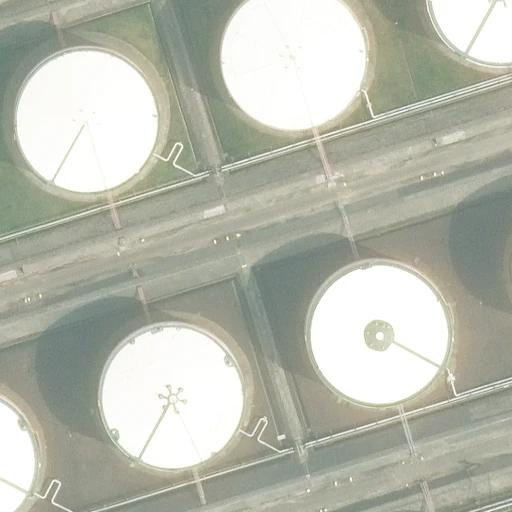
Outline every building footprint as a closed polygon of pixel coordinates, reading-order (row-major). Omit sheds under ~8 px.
[(365,64),(366,53),(365,41),(362,29),(358,19),(351,9),(343,0),(242,0),(238,4),(231,13),(225,24),(222,35),(220,47),(220,58),(222,70),(225,81),(231,92),(238,101),(246,109),(256,116),(267,121),(278,124),(290,126),(302,125),(313,123),(324,119),(334,113),(344,105),(351,97),(358,87),(362,76),(365,64)] [(511,0),(425,0),(427,6),(430,16),(435,27),(442,36),(450,44),(459,51),(469,56),(479,60),(491,62),(502,63),(511,61),(511,0)] [(159,129),(160,117),(159,105),(156,93),(151,82),(144,71),(136,62),(126,55),(115,50),(103,46),(91,44),(78,45),(66,48),(55,52),(44,59),(35,67),(27,76),(21,87),(17,99),(15,111),(15,123),(17,135),(21,147),(27,158),(35,167),(44,175),(55,182),(66,187),(78,189),(91,190),(103,188),(115,184),(126,179),(136,172),(144,163),(151,153),(156,141),(159,129)] [(450,340),(451,328),(450,316),(447,304),(442,293),(436,283),(428,274),(418,267),(407,261),(396,257),(384,255),(372,255),(360,257),(348,261),(337,266),(328,274),(320,283),(313,293),(308,304),(305,316),(304,328),(305,340),(308,352),(313,363),(320,373),(328,382),(337,389),(348,395),(359,399),(372,401),(384,401),(396,399),(407,395),(418,390),(427,382),(436,373),(442,363),(447,352),(450,340)] [(242,405),(243,393),(242,380),(239,367),(233,356),(226,345),(217,336),(206,329),(194,323),(182,320),(169,319),(156,320),(144,323),(132,329),(122,336),(113,345),(105,356),(100,367),(96,380),(95,392),(96,405),(100,418),(105,429),(112,440),(122,449),(132,456),(144,462),(156,465),(169,466),(182,465),(194,462),(206,456),(216,449),(226,440),(233,429),(238,418),(242,405)] [(0,511),(13,511),(18,508),(27,496),(34,481),(37,466),(37,450),(33,435),(26,421),(16,409),(4,399),(0,396),(0,511)]
